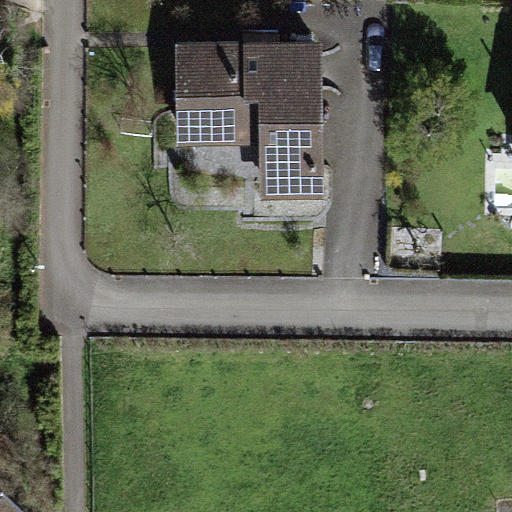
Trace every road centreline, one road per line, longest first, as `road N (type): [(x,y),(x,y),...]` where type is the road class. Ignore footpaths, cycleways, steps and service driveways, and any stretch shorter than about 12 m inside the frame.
road 1 (residential): [(58,0),(59,302),(342,310)]
road 2 (residential): [(511,309),(342,310)]
